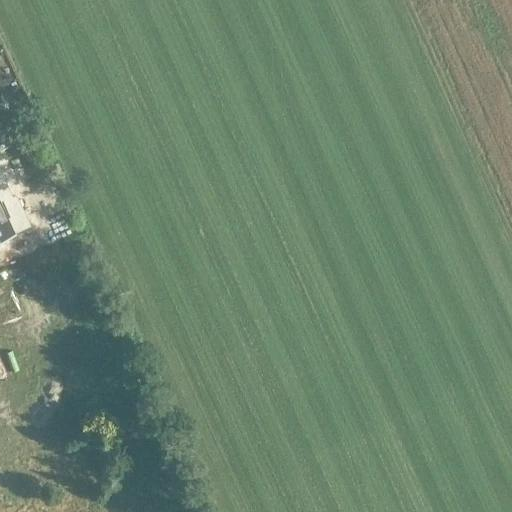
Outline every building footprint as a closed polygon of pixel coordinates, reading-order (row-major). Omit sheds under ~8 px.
[(0,241),(16,234),(15,233),(14,232),(1,204),(12,199),(0,171),(0,241)] [(140,395),(119,397),(120,420),(141,419),(140,395)] [(24,424),(31,439),(73,422),(67,406),(24,424)] [(9,440),(21,436),(16,424),(5,428),(9,440)] [(85,440),(75,449),(84,459),(94,449),(85,440)] [(6,450),(0,452),(0,469),(12,463),(6,450)] [(64,508),(78,502),(58,459),(44,465),(64,508)] [(172,483),(145,496),(152,509),(178,497),(172,483)]
